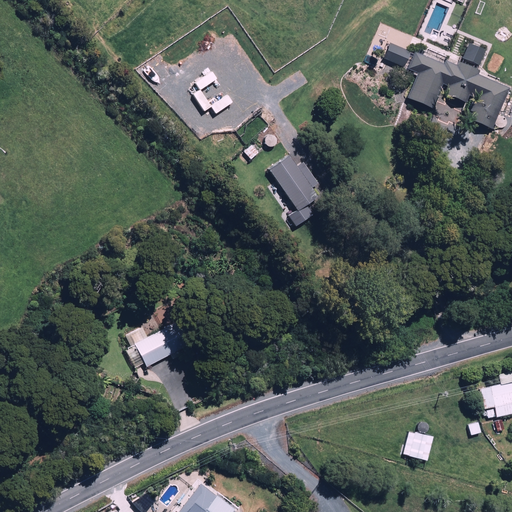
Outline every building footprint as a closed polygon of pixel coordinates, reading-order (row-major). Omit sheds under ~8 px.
[(403,50),(384,44),(378,61),(397,68),(403,50)] [(479,49),(467,44),(460,61),(472,66),(479,49)] [(427,107),(436,85),(444,88),(439,98),(459,106),(463,96),(470,99),(461,122),(485,132),(501,95),(504,87),(472,74),(473,71),(450,61),(449,64),(440,61),(437,68),(410,57),(404,71),(413,75),(403,97),(427,107)] [(281,217),(290,229),(328,202),(291,149),(261,170),(290,210),(281,217)] [(126,350),(122,352),(133,371),(174,349),(164,330),(147,339),(140,326),(120,338),(126,350)] [(511,412),(511,370),(494,375),(496,384),(476,388),(483,419),(511,412)] [(414,433),(404,430),(397,454),(422,462),(429,438),(420,435),(421,434),(422,434),(423,433),(424,433),(425,432),(425,431),(425,430),(426,429),(426,428),(426,427),(426,426),(425,425),(425,424),(424,423),(423,422),(422,422),(421,421),(420,421),(419,421),(418,421),(417,421),(416,421),(415,422),(414,422),(413,423),(413,424),(412,425),(412,426),(412,427),(412,428),(412,429),(412,430),(412,431),(413,432),(414,433)] [(476,422),(463,425),(466,435),(478,432),(476,422)] [(231,511),(194,482),(169,511),(231,511)]
